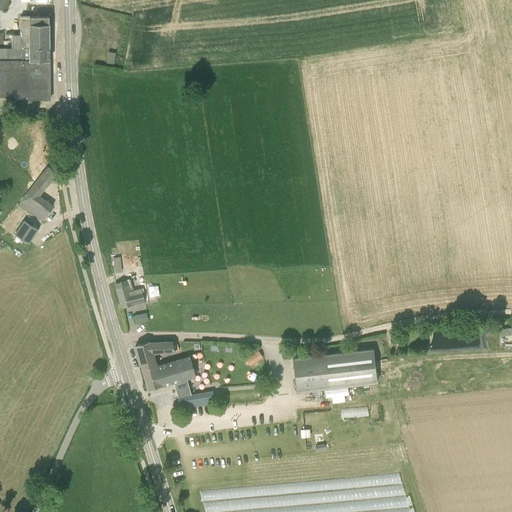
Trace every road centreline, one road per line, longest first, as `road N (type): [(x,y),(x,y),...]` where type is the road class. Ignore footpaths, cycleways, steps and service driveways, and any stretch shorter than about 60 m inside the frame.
road 1 (track): [(511,312),(419,319),(330,340),(117,341)]
road 2 (secondary): [(126,373),(85,218),(69,0)]
road 3 (residential): [(34,511),(88,398),(126,373)]
road 4 (secondary): [(169,511),(126,373)]
